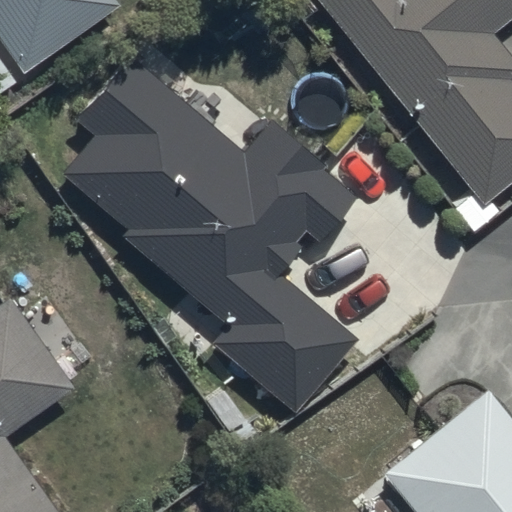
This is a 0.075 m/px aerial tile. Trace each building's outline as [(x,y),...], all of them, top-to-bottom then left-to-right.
[(0,0),(0,43),(12,62),(107,0),(0,0)] [(319,0),(473,184),(511,152),(511,83),(501,71),(511,61),(511,51),(485,19),(507,0),(319,0)] [(234,137),(121,46),(70,106),(87,120),(56,157),(121,212),(115,222),(223,312),(205,333),(288,401),(351,323),(272,259),(296,228),(291,224),(299,214),(311,224),(346,181),(314,155),(319,148),(262,102),(234,137)] [(0,511),(60,511),(0,425),(0,419),(68,372),(4,281),(0,284),(0,511)] [(511,511),(511,412),(481,372),(374,457),(387,473),(349,506),(353,511),(511,511)]
